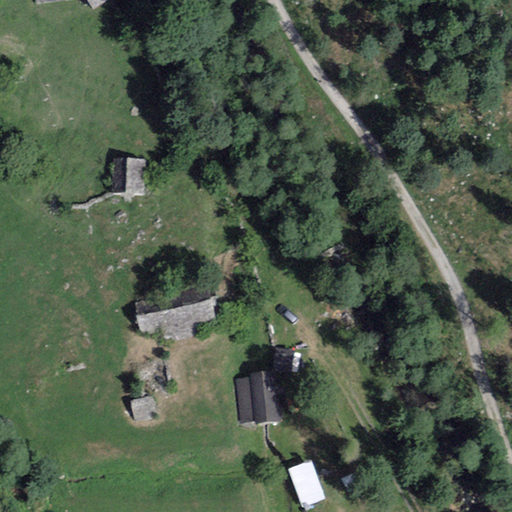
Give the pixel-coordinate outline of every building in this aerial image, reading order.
[(86,0),(93,9),(108,0),(86,0)] [(144,195),(144,160),(113,160),(112,194),(144,195)] [(173,295),(182,340),(195,337),(192,323),(215,318),(208,287),(173,295)] [(173,295),(135,302),(141,331),(162,327),(165,343),(182,340),(173,295)] [(255,424),(282,421),(276,372),(250,375),(251,379),(237,381),(242,422),(254,421),(255,424)] [(156,417),(151,397),(130,402),(134,422),(156,417)] [(310,462),(288,470),(303,508),(324,499),(310,462)]
